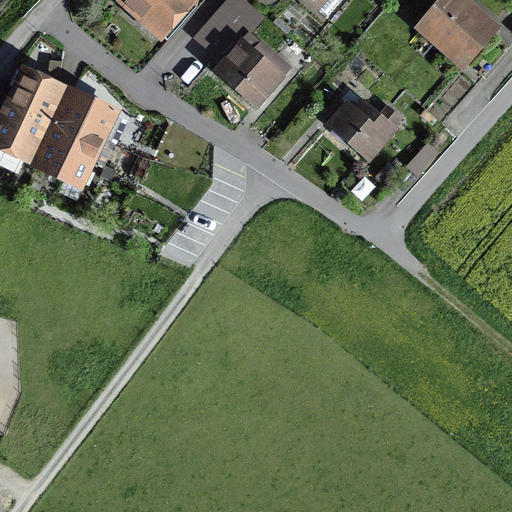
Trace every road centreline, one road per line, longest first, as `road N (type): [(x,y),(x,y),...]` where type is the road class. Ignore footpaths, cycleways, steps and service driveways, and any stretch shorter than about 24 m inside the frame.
road 1 (residential): [(138,89),(384,241),(511,100)]
road 2 (track): [(17,511),(274,170)]
road 3 (track): [(384,241),(511,346)]
road 4 (residential): [(40,13),(138,89)]
road 5 (residential): [(219,0),(138,89)]
